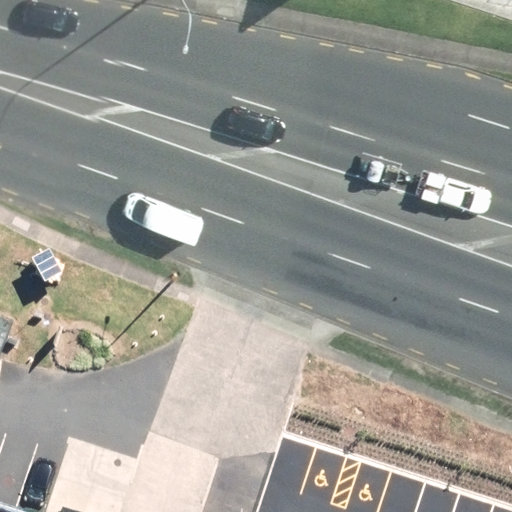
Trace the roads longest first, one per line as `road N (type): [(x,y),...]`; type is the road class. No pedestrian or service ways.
road 1 (primary): [(511,316),(0,132)]
road 2 (primary): [(0,21),(511,166)]
